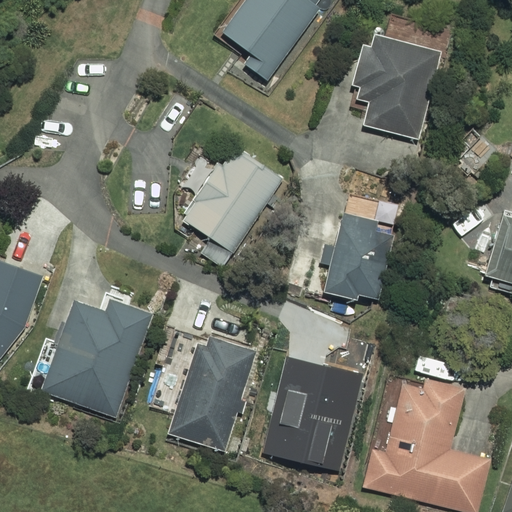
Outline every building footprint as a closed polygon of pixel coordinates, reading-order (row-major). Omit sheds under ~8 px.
[(318,0),(243,0),(217,36),(240,52),(237,57),(266,78),(319,6),(316,4),(318,0)] [(417,140),(443,50),(375,31),(372,44),(364,42),(353,82),(360,85),(357,97),(370,100),(363,125),(417,140)] [(225,266),(282,176),(234,146),(224,163),(219,160),(195,198),(197,200),(184,220),(209,235),(199,250),(225,266)] [(378,218),(344,209),(324,290),(357,298),(358,292),(379,297),(395,233),(375,228),(378,218)] [(486,273),(511,280),(511,213),(504,211),(486,273)] [(436,233),(443,225),(437,219),(429,227),(436,233)] [(25,282),(10,274),(0,293),(0,311),(8,316),(25,282)] [(115,418),(154,312),(111,296),(107,308),(75,296),(40,390),(115,418)] [(441,329),(465,337),(469,323),(456,319),(462,300),(451,297),(441,329)] [(240,399),(255,348),(209,334),(206,343),(197,340),(169,433),(225,450),(236,412),(243,414),(247,401),(240,399)] [(365,487),(460,511),(480,511),(494,459),(454,449),(469,390),(430,379),(427,390),(407,384),(389,453),(375,449),(365,487)]
